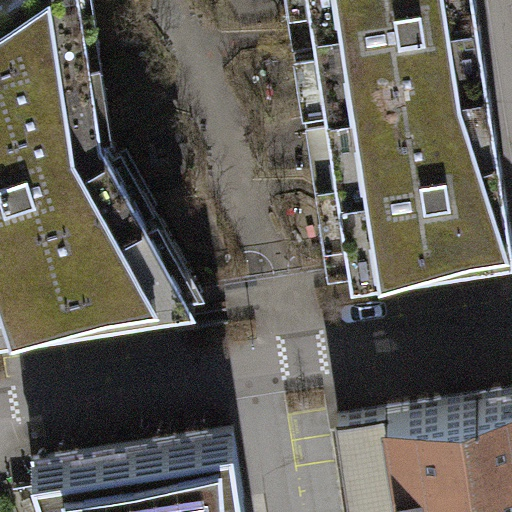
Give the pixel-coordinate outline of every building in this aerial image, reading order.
[(103,119),(84,0),(0,0),(0,317),(197,287),(103,119)] [(478,0),(312,0),(327,94),(489,69),(478,0)] [(353,263),(511,238),(511,217),(489,69),(327,94),(353,263)] [(511,511),(511,384),(339,411),(354,511),(511,511)] [(247,511),(234,425),(32,456),(50,511),(247,511)]
